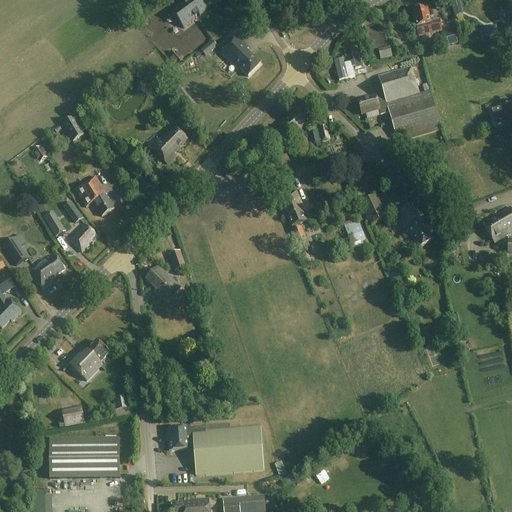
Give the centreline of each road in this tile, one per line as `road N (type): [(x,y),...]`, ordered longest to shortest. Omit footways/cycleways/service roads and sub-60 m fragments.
road 1 (residential): [(152,511),(135,280),(121,254)]
road 2 (residential): [(198,173),(225,181),(376,155)]
road 3 (tertiary): [(0,378),(121,254)]
road 4 (residential): [(511,196),(472,213),(449,212),(376,155)]
road 5 (tertiary): [(198,173),(295,69)]
